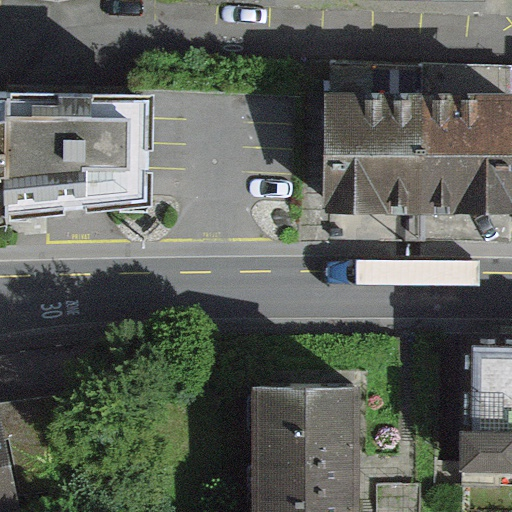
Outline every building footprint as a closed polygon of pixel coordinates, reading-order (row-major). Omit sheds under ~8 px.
[(0,205),(12,203),(11,77),(0,75),(0,205)] [(153,75),(11,77),(12,203),(154,191),(153,75)] [(332,205),(421,206),(422,102),(333,101),(332,205)] [(421,206),(510,207),(511,103),(422,102),(421,206)] [(511,339),(464,339),(464,467),(511,467),(511,339)] [(0,496),(21,492),(0,375),(0,496)] [(354,511),(355,390),(262,389),(261,511),(354,511)]
